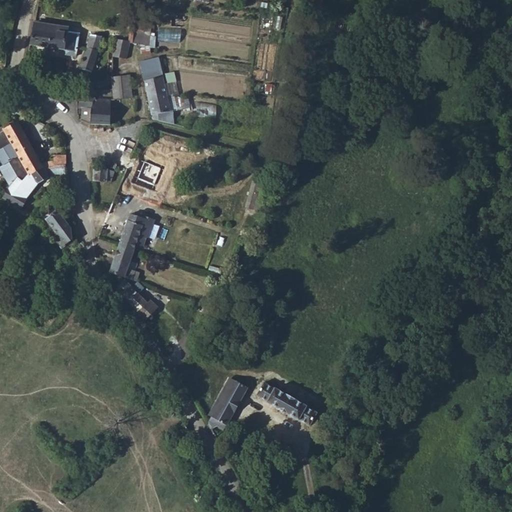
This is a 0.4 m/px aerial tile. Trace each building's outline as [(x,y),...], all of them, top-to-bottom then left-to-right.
[(65,51),(77,52),(79,34),(68,32),(68,28),(34,23),(29,46),(65,51)] [(133,32),(132,44),(149,48),(152,23),(133,23),(133,27),(131,26),(131,32),(133,32)] [(159,41),(182,41),(182,28),(160,28),(159,41)] [(89,36),(79,69),(91,73),(101,40),(89,36)] [(113,59),(127,60),(130,44),(116,40),(113,59)] [(141,70),(146,97),(167,97),(166,92),(159,66),(141,70)] [(165,74),(166,83),(177,81),(175,72),(165,74)] [(131,76),(113,79),(113,83),(114,93),(114,100),(125,99),(133,98),(131,76)] [(179,90),(166,92),(167,97),(146,97),(151,121),(153,121),(157,122),(174,126),(173,111),(171,111),(170,104),(181,101),(179,90)] [(96,101),(96,98),(95,94),(76,96),(79,117),(82,121),(87,123),(92,124),(93,102),(96,101)] [(111,100),(96,98),(96,101),(93,102),(92,124),(111,125),(111,100)] [(66,166),(65,155),(52,157),(52,161),(41,163),(30,146),(31,145),(16,121),(1,130),(2,131),(0,132),(0,164),(0,165),(5,162),(15,179),(21,171),(27,173),(28,174),(41,168),(49,166),(58,165),(66,166)] [(22,210),(27,200),(26,199),(34,186),(52,176),(53,180),(60,180),(60,184),(68,184),(68,178),(66,179),(66,166),(58,165),(49,166),(41,168),(28,174),(22,183),(15,179),(7,192),(3,199),(22,210)] [(113,181),(114,176),(115,174),(93,167),(94,184),(111,185),(113,181)] [(21,171),(15,179),(22,183),(28,174),(27,173),(21,171)] [(119,190),(130,195),(138,176),(126,171),(119,190)] [(113,181),(120,185),(122,179),(114,176),(113,181)] [(252,211),(259,184),(252,182),(245,209),(252,211)] [(253,223),(256,225),(266,186),(259,184),(252,211),(252,213),(254,214),(253,223)] [(71,230),(58,212),(45,221),(58,238),(54,241),(61,250),(65,247),(64,246),(72,241),(71,230)] [(130,214),(119,248),(134,253),(136,245),(143,246),(144,244),(146,235),(148,236),(153,220),(145,217),(144,220),(130,214)] [(111,253),(114,246),(101,240),(98,246),(111,253)] [(12,241),(3,258),(9,262),(18,245),(12,241)] [(119,248),(111,274),(136,283),(139,273),(136,272),(138,265),(131,262),(134,253),(119,248)] [(124,281),(115,289),(146,321),(157,310),(150,301),(147,303),(143,299),(138,295),(143,289),(138,283),(132,289),(124,281)] [(216,292),(222,294),(226,285),(219,282),(216,292)] [(211,295),(207,308),(214,311),(219,297),(211,295)] [(198,326),(208,330),(215,312),(214,311),(207,308),(205,308),(198,326)] [(212,419),(208,425),(213,432),(215,429),(219,432),(223,426),(226,427),(247,389),(231,380),(229,383),(210,418),(212,419)] [(263,384),(256,396),(265,402),(265,403),(297,421),(298,420),(309,426),(316,413),(306,408),(307,407),(275,390),(274,390),(263,384)] [(176,431),(168,436),(179,450),(194,439),(185,425),(188,423),(181,411),(169,420),(176,431)]
